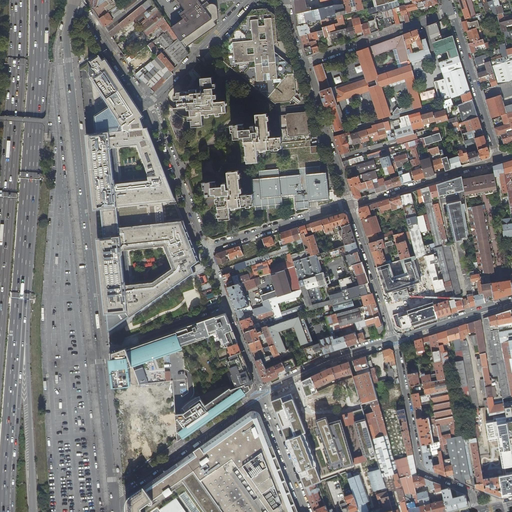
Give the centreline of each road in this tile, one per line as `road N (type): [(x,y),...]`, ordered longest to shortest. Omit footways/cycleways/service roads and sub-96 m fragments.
road 1 (unclassified): [(73,0),(68,75),(114,494)]
road 2 (trunk): [(18,0),(0,274)]
road 3 (trunk): [(5,511),(26,245)]
road 4 (trunk): [(33,511),(26,245)]
road 5 (trunk): [(26,245),(38,0)]
road 6 (residential): [(480,511),(471,493),(420,469),(394,339)]
road 7 (residential): [(114,494),(262,393)]
road 8 (residential): [(301,62),(450,10)]
road 9 (residential): [(206,249),(148,103)]
road 10 (residential): [(497,159),(450,10)]
road 11 (residential): [(262,393),(206,249)]
road 12 (residential): [(350,205),(497,159)]
road 13 (residential): [(206,249),(350,205)]
road 14 (residential): [(248,0),(148,103)]
road 15 (residential): [(394,339),(327,359),(262,393)]
road 16 (residential): [(350,205),(394,339)]
road 17 (unclassified): [(148,103),(73,0)]
road 18 (residential): [(394,339),(511,300)]
